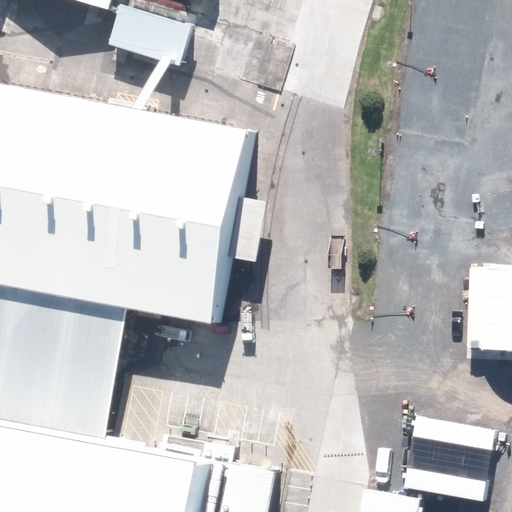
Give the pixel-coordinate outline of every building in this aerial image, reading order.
[(200,27),(132,4),(118,44),(186,67),(200,27)] [(204,63),(283,87),(297,38),(218,14),(204,63)] [(77,30),(28,21),(25,36),(74,45),(77,30)] [(0,77),(0,288),(26,294),(65,89),(0,77)] [(132,102),(65,89),(26,294),(102,307),(139,314),(219,330),(238,227),(258,126),(132,102)] [(473,345),(490,345),(492,262),(475,262),(473,345)] [(511,262),(492,262),(490,345),(511,345),(511,262)] [(0,419),(116,440),(139,314),(102,307),(26,294),(0,288),(0,419)] [(116,440),(0,419),(0,511),(235,511),(244,463),(146,445),(116,440)] [(286,511),(294,472),(244,463),(235,511),(286,511)]
